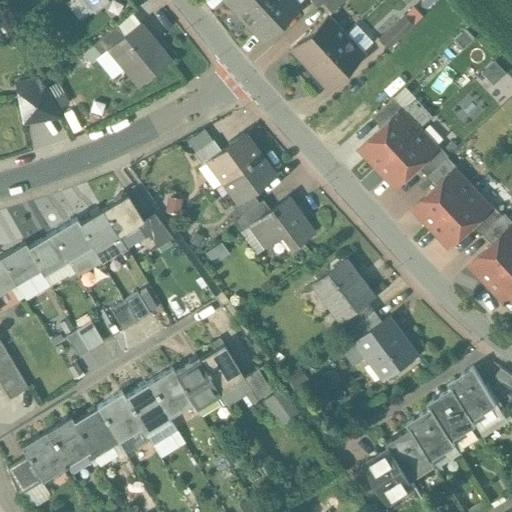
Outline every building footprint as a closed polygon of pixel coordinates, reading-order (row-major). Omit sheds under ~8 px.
[(101,0),(83,0),(90,9),(101,0)] [(225,0),(243,20),(264,0),(225,0)] [(289,0),(264,0),(243,20),(262,40),(297,8),(289,0)] [(322,0),(321,2),(331,12),(344,0),(322,0)] [(404,14),(378,39),(388,49),(414,25),(404,14)] [(326,16),(291,49),(309,68),(344,35),(326,16)] [(152,39),(139,23),(124,36),(109,48),(109,49),(139,86),(169,63),(150,40),(152,39)] [(116,26),(93,45),(101,55),(109,49),(109,48),(124,36),(116,26)] [(344,35),(309,68),(327,87),(362,54),(344,35)] [(43,90),(20,94),(25,122),(57,116),(43,90)] [(394,98),(372,118),(382,128),(401,111),(404,108),(394,98)] [(382,128),(360,149),(377,168),(418,130),(401,111),(382,128)] [(418,130),(377,168),(395,187),(417,166),(436,149),(418,130)] [(221,151),(208,160),(208,161),(223,181),(259,155),(243,134),(221,151)] [(213,140),(194,154),(202,165),(208,161),(208,160),(221,151),(213,140)] [(436,149),(417,166),(436,187),(454,170),(458,166),(439,146),(436,149)] [(259,155),(223,181),(238,202),(252,193),(274,176),(259,155)] [(223,181),(208,161),(202,165),(198,168),(213,189),(223,181)] [(436,187),(413,208),(430,227),(471,189),(454,170),(436,187)] [(489,207),(471,189),(430,227),(448,245),(470,225),(489,207)] [(252,193),(238,202),(232,206),(239,217),(259,202),(252,193)] [(127,194),(102,209),(118,235),(143,220),(127,194)] [(314,231),(288,196),(270,210),(248,226),(264,248),(266,246),(265,245),(280,234),(290,247),(287,250),(288,251),(314,231)] [(259,202),(239,217),(247,227),(248,226),(270,210),(262,200),(259,202)] [(492,204),(489,207),(470,225),(479,236),(482,233),(492,244),(511,226),(511,225),(511,220),(505,213),(502,215),(492,204)] [(102,209),(78,224),(91,244),(94,249),(118,235),(102,209)] [(75,219),(52,233),(67,258),(91,244),(78,224),(75,219)] [(492,244),(470,264),(487,283),(511,259),(511,227),(511,226),(492,244)] [(52,233),(27,247),(40,268),(43,273),(67,258),(52,233)] [(24,242),(0,256),(16,282),(40,268),(27,247),(24,242)] [(0,256),(0,291),(16,282),(0,256)] [(346,259),(314,282),(341,320),(367,301),(373,297),(346,259)] [(511,259),(487,283),(505,302),(511,295),(511,259)] [(150,313),(137,292),(124,300),(137,321),(150,313)] [(137,321),(124,300),(110,309),(122,330),(137,321)] [(367,301),(341,320),(356,340),(382,322),(367,301)] [(382,322),(356,340),(384,379),(416,356),(389,317),(382,322)] [(103,341),(90,321),(76,329),(89,350),(103,341)] [(76,329),(66,335),(78,356),(89,350),(76,329)] [(33,389),(0,336),(0,384),(11,402),(33,389)] [(223,343),(198,358),(219,392),(244,377),(223,343)] [(219,392),(198,358),(174,373),(192,402),(191,402),(194,407),(196,407),(201,415),(219,404),(221,407),(226,404),(219,393),(219,392)] [(174,373),(171,368),(148,382),(168,417),(191,402),(192,402),(174,373)] [(449,382),(452,387),(471,420),(496,405),(473,368),(449,382)] [(511,375),(500,368),(493,379),(511,392),(511,375)] [(168,417),(148,382),(124,397),(141,426),(141,427),(144,432),(168,417)] [(282,384),(264,397),(282,424),(301,411),(282,384)] [(428,401),(431,407),(451,440),(475,426),(471,420),(452,387),(428,401)] [(124,397),(121,392),(97,407),(112,432),(117,441),(125,453),(126,454),(149,440),(144,432),(141,427),(141,426),(124,397)] [(97,407),(73,421),(91,450),(94,456),(117,441),(112,432),(97,407)] [(407,421),(410,427),(430,460),(454,445),(451,440),(431,407),(407,421)] [(70,416),(46,431),(67,465),(91,450),(73,421),(70,416)] [(386,441),(390,448),(409,480),(434,465),(430,460),(410,427),(386,441)] [(46,431),(45,430),(20,446),(26,455),(41,481),(66,466),(66,465),(67,465),(46,431)] [(390,448),(367,462),(389,499),(412,485),(409,480),(390,448)] [(41,481),(26,455),(7,467),(18,495),(41,481)]
